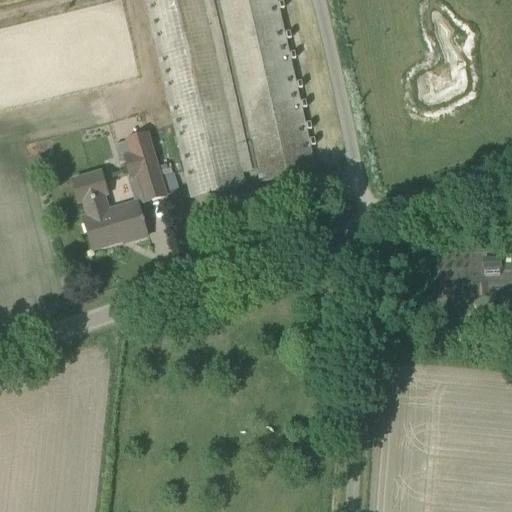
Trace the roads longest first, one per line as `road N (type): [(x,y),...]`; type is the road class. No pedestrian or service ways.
road 1 (unclassified): [(0,343),(369,228)]
road 2 (unclassified): [(345,511),(369,228)]
road 3 (unclassified): [(369,228),(317,0)]
road 4 (unclassified): [(369,228),(511,180)]
